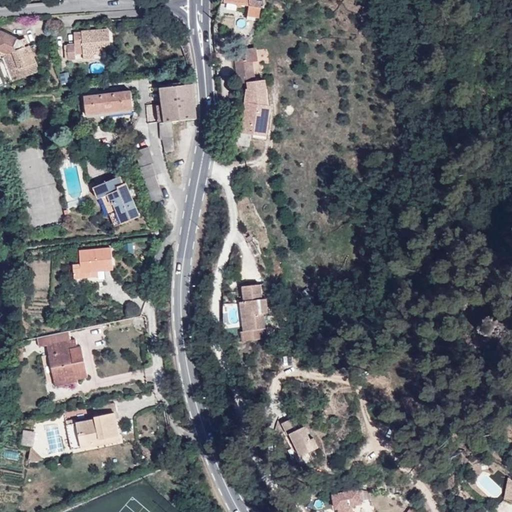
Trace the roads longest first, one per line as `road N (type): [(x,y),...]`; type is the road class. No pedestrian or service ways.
road 1 (residential): [(219,170),(234,196),(222,350),(264,468)]
road 2 (primary): [(194,204),(182,310),(198,407)]
road 3 (residential): [(198,407),(167,404),(150,303),(116,292)]
road 4 (primary): [(203,23),(200,170)]
road 5 (residential): [(219,170),(258,159),(271,146),(278,84)]
